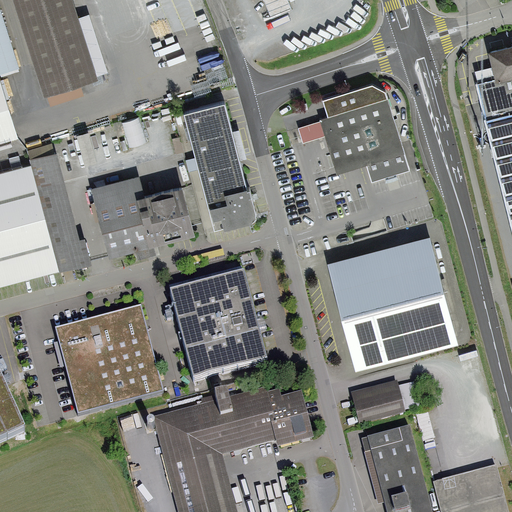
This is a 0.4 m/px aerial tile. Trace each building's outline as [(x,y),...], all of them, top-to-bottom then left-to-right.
[(8,0),(40,97),(95,80),(69,0),(8,0)] [(0,13),(0,71),(17,66),(0,13)] [(511,43),(507,45),(487,51),(494,79),(475,83),(511,232),(511,43)] [(318,119),(335,174),(364,165),(370,181),(408,170),(384,91),(371,84),(321,100),(327,116),(318,119)] [(0,142),(16,138),(0,85),(0,142)] [(221,105),(179,116),(210,231),(252,220),(221,105)] [(143,116),(124,118),(128,145),(147,142),(143,116)] [(28,164),(0,171),(0,286),(89,264),(82,238),(76,239),(53,152),(27,158),(28,164)] [(138,174),(87,187),(106,258),(135,251),(136,258),(154,253),(152,246),(194,235),(181,186),(144,196),(138,174)] [(428,237),(326,264),(353,371),(426,351),(427,354),(457,346),(428,237)] [(246,274),(172,294),(195,383),(269,362),(246,274)] [(161,394),(139,311),(86,325),(57,332),(79,415),(161,394)] [(0,442),(22,433),(0,383),(0,442)] [(395,384),(350,396),(357,424),(403,412),(395,384)] [(150,420),(173,511),(234,511),(221,457),(273,443),(274,451),(312,441),(300,395),(280,400),(277,391),(267,394),(227,404),(224,396),(198,402),(199,407),(150,420)] [(382,505),(383,511),(428,511),(407,430),(366,441),(376,480),(370,481),(377,506),(382,505)] [(507,511),(496,468),(435,484),(442,511),(507,511)]
